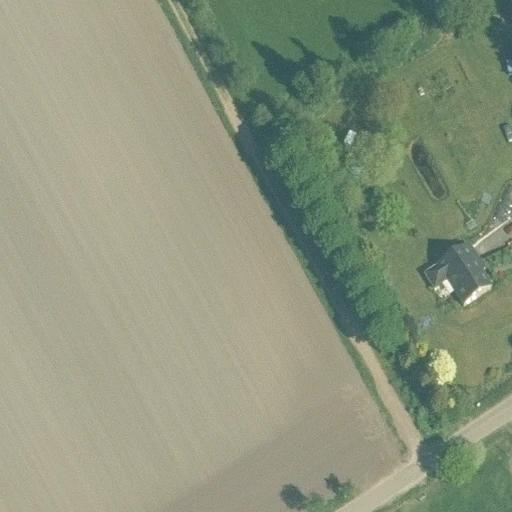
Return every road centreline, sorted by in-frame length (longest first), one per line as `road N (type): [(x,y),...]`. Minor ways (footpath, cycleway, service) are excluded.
road 1 (track): [(171,0),(426,464)]
road 2 (tertiary): [(353,511),(511,408)]
